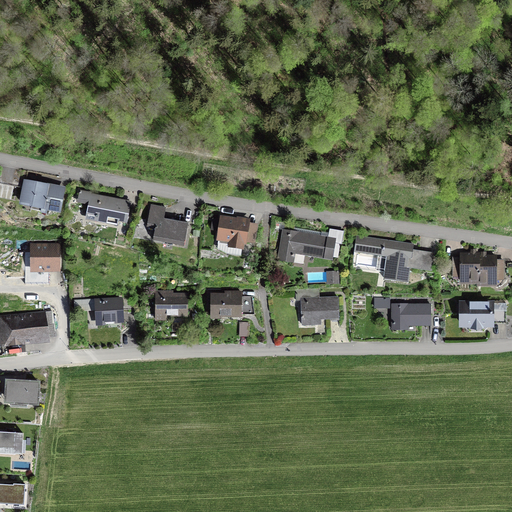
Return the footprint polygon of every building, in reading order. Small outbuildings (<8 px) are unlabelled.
[(47,185),(24,180),(18,205),(42,210),(41,214),(47,215),(48,212),(61,214),(66,188),(47,183),(47,185)] [(0,197),(11,200),(14,187),(0,183),(0,197)] [(85,220),(118,226),(119,223),(127,224),(131,202),(80,191),(77,203),(88,205),(85,220)] [(151,204),(147,227),(155,228),(153,242),(184,247),(189,224),(164,219),(166,207),(151,204)] [(255,245),(259,224),(250,223),(251,219),(237,217),(236,218),(221,216),(216,241),(229,243),(228,248),(244,251),(245,246),(247,246),(247,243),(255,245)] [(332,261),(336,239),(283,229),(277,260),(294,263),(295,255),(332,261)] [(413,250),(414,245),(356,236),(354,253),(386,258),(383,280),(408,283),(410,269),(407,268),(409,259),(412,260),(413,250)] [(61,273),(61,244),(30,243),(30,273),(61,273)] [(435,253),(413,250),(412,260),(409,259),(407,268),(410,269),(432,272),(435,253)] [(480,271),(480,252),(477,252),(477,250),(470,250),(470,252),(460,252),(460,257),(452,257),(452,278),(460,278),(460,285),(477,285),(477,271),(480,271)] [(497,260),(497,255),(486,255),(486,252),(480,252),(480,271),(477,271),(477,285),(477,288),(497,288),(497,281),(505,281),(505,260),(497,260)] [(337,271),(327,272),(328,285),(338,284),(337,271)] [(321,325),(321,321),(339,320),(338,297),(319,297),(319,289),(295,290),(296,302),(300,301),(301,326),(321,325)] [(155,291),(155,321),(169,321),(169,318),(188,318),(188,294),(173,293),(173,291),(155,291)] [(210,294),(211,320),(222,320),(222,318),(242,318),(242,291),(225,291),(225,294),(210,294)] [(105,325),(124,324),(123,298),(74,300),(74,312),(95,311),(95,327),(105,326),(105,325)] [(374,309),(390,309),(390,298),(374,298),(374,309)] [(459,301),(458,329),(470,329),(476,333),(483,329),(494,329),(494,313),(508,313),(508,304),(494,304),(494,301),(459,301)] [(408,331),(408,327),(431,327),(431,304),(391,304),(391,331),(408,331)] [(64,332),(62,306),(51,307),(52,312),(0,315),(0,347),(50,343),(50,338),(57,338),(56,332),(64,332)] [(249,337),(249,322),(239,322),(239,337),(249,337)] [(39,407),(40,382),(5,380),(4,405),(11,405),(11,408),(27,409),(28,406),(39,407)] [(24,434),(0,433),(0,455),(23,456),(23,454),(26,454),(27,441),(23,441),(24,434)] [(0,505),(24,507),(25,486),(13,485),(13,486),(0,485),(0,505)]
